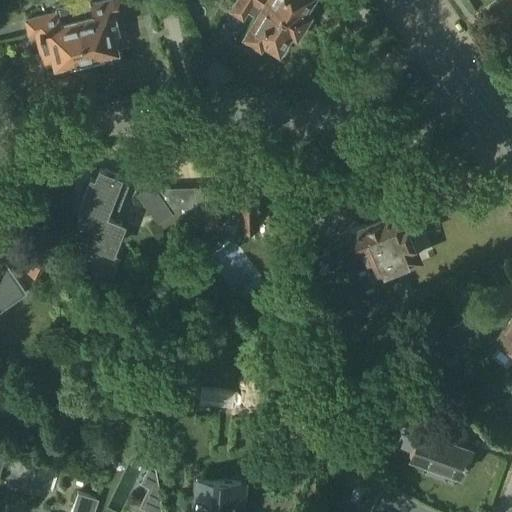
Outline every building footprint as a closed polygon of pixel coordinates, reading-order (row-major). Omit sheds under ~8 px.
[(122,0),(92,0),(88,1),(88,0),(74,0),(71,1),(87,61),(105,57),(103,50),(116,46),(115,39),(121,38),(113,9),(124,7),(122,0)] [(266,0),(237,0),(231,11),(244,18),(252,3),(260,7),(245,34),(247,35),(246,38),(245,39),(245,41),(246,42),(246,43),(247,44),(248,45),(249,46),(251,46),(252,46),(253,46),(254,46),(256,45),(256,44),(258,41),(260,42),(263,38),(279,47),(291,28),(296,31),(302,20),(266,0)] [(266,0),(302,20),(309,9),(303,6),(306,0),(266,0)] [(57,10),(24,18),(28,33),(39,29),(47,57),(53,56),(55,62),(68,59),(70,66),(87,61),(71,1),(55,5),(57,10)] [(128,183),(122,181),(124,175),(101,165),(96,176),(92,174),(79,208),(83,210),(78,222),(96,230),(82,264),(92,267),(89,273),(111,282),(122,256),(114,253),(126,222),(110,215),(114,205),(119,207),(128,183)] [(256,181),(206,183),(207,219),(224,218),(225,222),(238,222),(239,225),(258,224),(257,197),(270,196),(270,203),(278,203),(278,185),(256,185),(256,181)] [(172,211),(154,186),(152,183),(138,193),(159,221),(172,211)] [(170,186),(154,186),(172,211),(174,213),(197,212),(196,190),(170,191),(170,186)] [(328,247),(298,260),(327,329),(410,295),(406,286),(407,286),(397,263),(418,255),(413,241),(417,235),(412,226),(406,224),(400,210),(350,230),(355,243),(331,253),(328,247)] [(47,261),(18,248),(13,260),(32,268),(29,274),(39,279),(47,261)] [(273,289),(272,294),(272,295),(273,296),(273,297),(273,298),(274,299),(275,300),(276,301),(277,301),(277,302),(278,302),(279,302),(280,302),(281,302),(282,302),(283,302),(283,301),(284,301),(285,301),(285,300),(286,300),(286,299),(287,299),(287,298),(288,297),(288,296),(289,291),(289,287),(289,286),(289,285),(289,284),(289,283),(288,283),(288,282),(287,281),(287,280),(286,280),(285,279),(284,279),(283,278),(282,278),(281,278),(280,278),(279,278),(278,278),(278,279),(277,279),(276,280),(275,281),(274,282),(274,283),(273,284),(273,289)] [(467,316),(458,302),(422,332),(440,359),(457,348),(460,353),(489,333),(474,311),(467,316)] [(511,319),(496,341),(511,352),(511,319)] [(445,406),(397,386),(391,402),(403,406),(402,408),(425,417),(421,427),(420,427),(410,456),(461,474),(472,445),(471,445),(472,440),(448,431),(446,436),(433,431),(437,421),(440,422),(445,406)] [(463,404),(451,398),(448,406),(460,411),(463,404)] [(309,441),(321,451),(337,431),(320,406),(306,423),(302,428),(313,437),(309,441)] [(8,456),(4,477),(52,486),(55,464),(8,456)] [(367,511),(382,484),(358,472),(338,511),(367,511)] [(196,479),(193,511),(240,511),(243,482),(196,479)] [(146,508),(143,511),(163,511),(161,491),(149,485),(139,505),(146,508)] [(94,511),(99,498),(78,492),(71,511),(94,511)]
